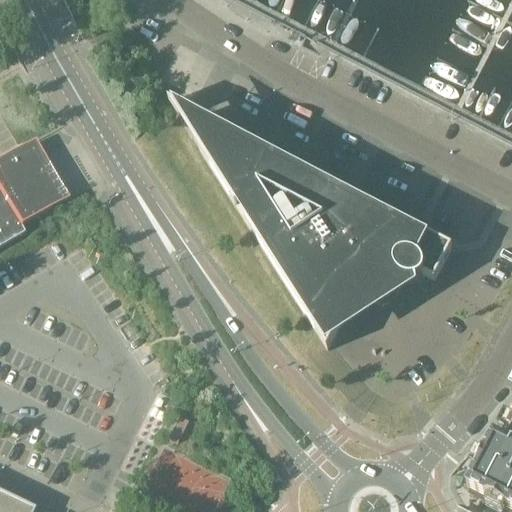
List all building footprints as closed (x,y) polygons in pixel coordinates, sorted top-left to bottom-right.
[(453,251),(198,118),(197,120),(200,122),(193,137),(201,150),(199,151),(235,207),(237,206),(236,205),(240,202),(251,218),(246,221),(246,220),(244,221),(327,352),(343,320),(348,319),(353,317),(358,316),(362,314),(367,311),(371,309),(376,306),(377,307),(378,308),(379,308),(381,309),(383,309),(384,308),(385,307),(387,307),(388,305),(388,304),(389,303),(389,301),(389,299),(388,298),(387,297),(391,293),(395,289),(398,285),(401,281),(403,282),(405,283),(407,284),(409,284),(411,284),(414,284),(416,284),(418,283),(420,282),(422,280),(423,279),(435,285),(453,251)] [(0,248),(23,236),(20,230),(52,211),(61,205),(28,148),(4,161),(0,163),(0,248)] [(187,424),(178,419),(168,441),(176,445),(187,424)] [(511,511),(511,426),(503,444),(500,442),(494,439),(468,491),(507,511),(511,511)] [(0,511),(32,511),(0,496),(0,511)]
